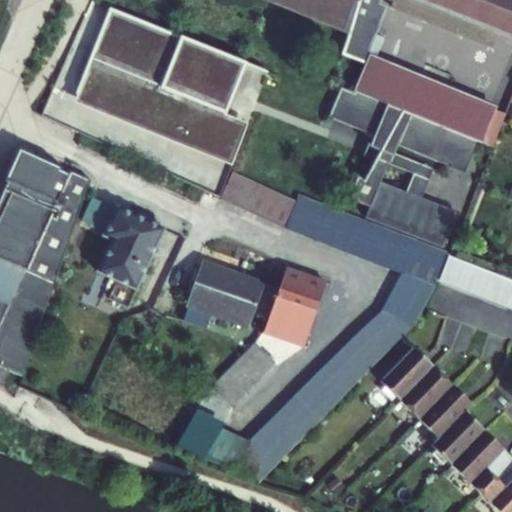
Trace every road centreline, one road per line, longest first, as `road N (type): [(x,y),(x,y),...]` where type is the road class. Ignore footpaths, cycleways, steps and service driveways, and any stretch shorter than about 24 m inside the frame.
road 1 (residential): [(13,123),(361,277),(331,330),(243,419)]
road 2 (residential): [(46,0),(7,83),(13,123)]
